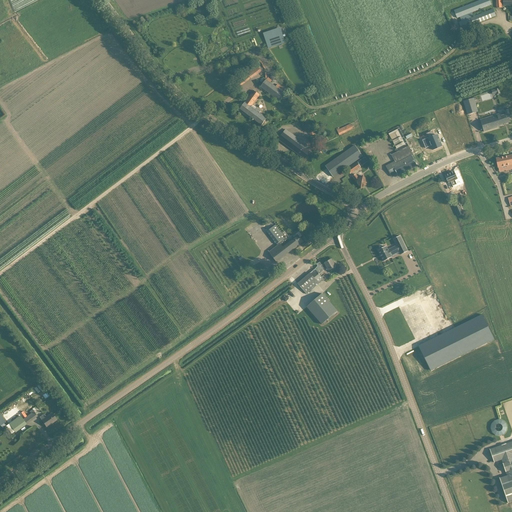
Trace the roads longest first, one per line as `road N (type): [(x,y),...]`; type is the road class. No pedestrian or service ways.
road 1 (tertiary): [(0,480),(337,236)]
road 2 (unclassified): [(353,210),(172,89),(101,0)]
road 3 (unclassified): [(452,511),(382,324),(337,236)]
road 4 (tertiary): [(353,210),(440,164),(511,140)]
